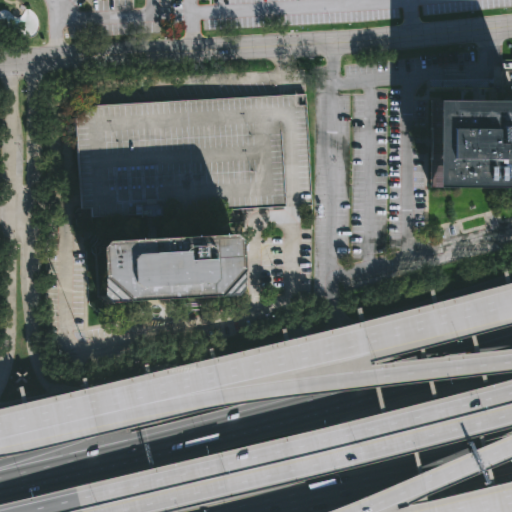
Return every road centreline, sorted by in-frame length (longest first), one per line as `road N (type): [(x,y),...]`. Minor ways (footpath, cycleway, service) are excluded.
road 1 (motorway): [(511,352),(0,485)]
road 2 (motorway): [(511,305),(0,431)]
road 3 (motorway): [(511,362),(226,396),(0,437)]
road 4 (residential): [(0,59),(305,48),(511,29)]
road 5 (motorway): [(511,393),(81,500)]
road 6 (motorway): [(117,511),(511,415)]
road 7 (residential): [(57,401),(30,334),(30,72),(19,59)]
road 8 (residential): [(19,59),(9,72),(9,293),(0,368)]
road 9 (secondary): [(511,280),(249,356)]
road 10 (motorway): [(249,356),(118,422),(0,464)]
road 11 (motorway): [(248,511),(511,452)]
road 12 (secondary): [(249,356),(57,401)]
road 13 (motorway): [(363,511),(511,448)]
